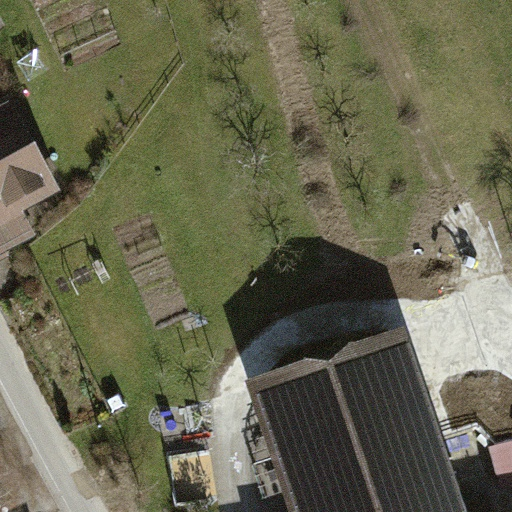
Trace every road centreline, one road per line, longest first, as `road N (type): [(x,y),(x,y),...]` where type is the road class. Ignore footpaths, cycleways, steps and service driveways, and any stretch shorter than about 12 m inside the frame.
road 1 (track): [(237,511),(234,396),(248,361),(277,341),(375,318),(419,321),(511,352)]
road 2 (residential): [(85,511),(0,358)]
